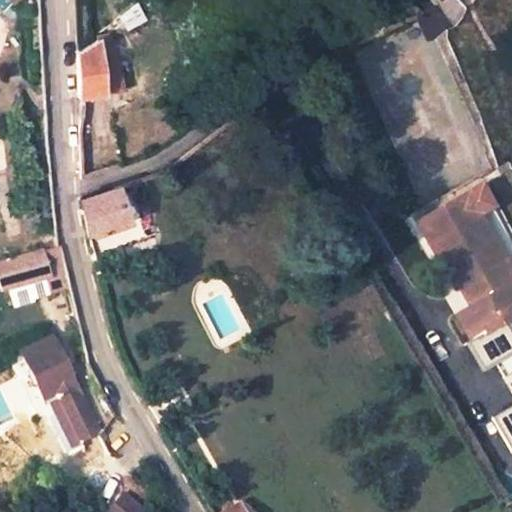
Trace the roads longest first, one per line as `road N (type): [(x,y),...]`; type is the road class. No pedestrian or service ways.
road 1 (residential): [(52,0),(62,194),(90,317),(110,376),(191,511)]
road 2 (unknown): [(463,394),(284,62)]
